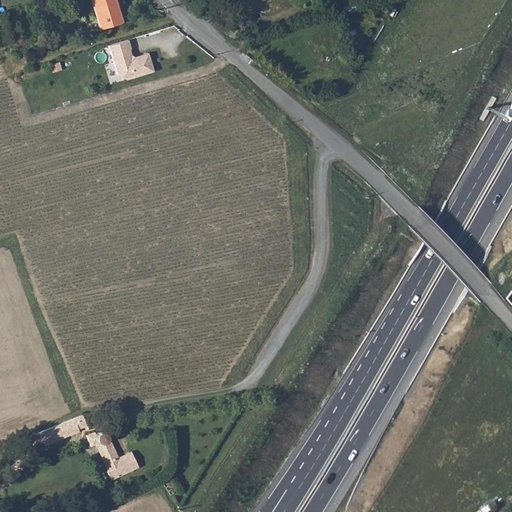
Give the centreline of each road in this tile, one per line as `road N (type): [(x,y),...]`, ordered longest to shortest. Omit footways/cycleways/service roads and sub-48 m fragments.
road 1 (unclassified): [(163,0),(357,162),(511,324)]
road 2 (trunk): [(511,120),(301,484)]
road 3 (trunk): [(312,511),(511,168)]
